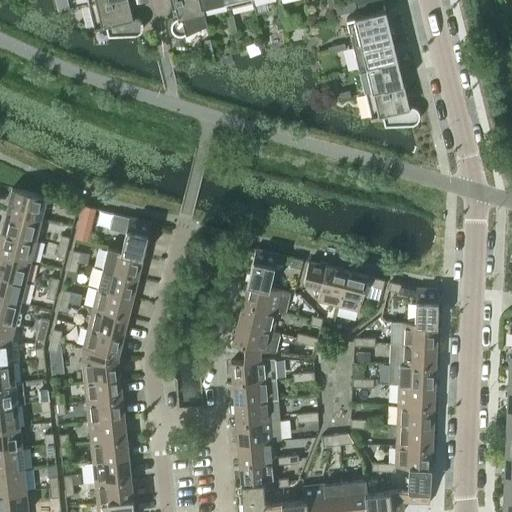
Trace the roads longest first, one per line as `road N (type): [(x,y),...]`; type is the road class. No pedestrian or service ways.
road 1 (unclassified): [(475,190),(209,115),(0,38)]
road 2 (tertiary): [(470,511),(475,190)]
road 3 (residential): [(158,423),(151,360),(184,221)]
road 4 (tertiary): [(475,190),(429,0)]
